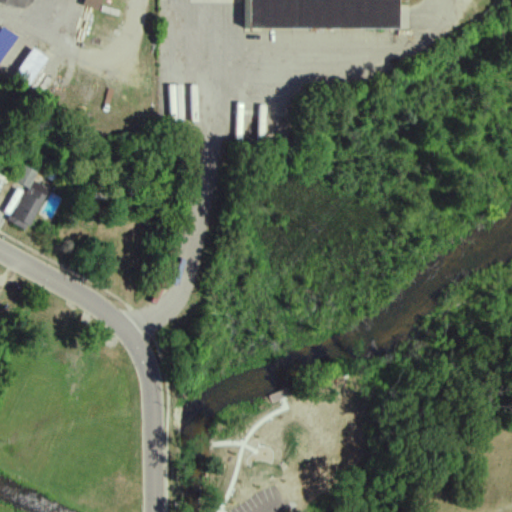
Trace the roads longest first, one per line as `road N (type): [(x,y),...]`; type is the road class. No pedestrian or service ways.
road 1 (tertiary): [(153,511),(152,388),(132,340)]
road 2 (tertiary): [(132,340),(91,301),(0,250)]
